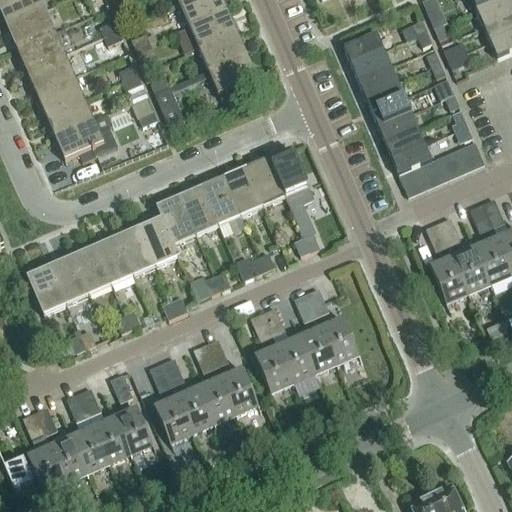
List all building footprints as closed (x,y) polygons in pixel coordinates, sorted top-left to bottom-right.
[(0,0),(0,8),(20,0),(0,0)] [(47,15),(40,0),(20,0),(0,8),(0,13),(8,32),(47,15)] [(113,0),(117,10),(132,3),(130,0),(113,0)] [(176,0),(180,10),(202,0),(176,0)] [(202,0),(180,10),(190,32),(228,15),(221,0),(202,0)] [(511,2),(510,0),(470,0),(478,16),(511,2)] [(511,3),(511,2),(478,16),(485,32),(511,20),(511,3)] [(136,13),(132,3),(117,10),(121,19),(136,13)] [(8,32),(18,55),(56,38),(47,15),(8,32)] [(190,32),(199,54),(238,38),(228,15),(190,32)] [(511,20),(485,32),(491,48),(511,38),(511,20)] [(429,26),(435,37),(444,33),(439,21),(429,26)] [(100,32),(104,42),(119,36),(114,26),(100,32)] [(413,33),(418,45),(427,41),(422,29),(413,33)] [(449,45),(444,33),(435,37),(439,49),(449,45)] [(122,45),(119,36),(104,42),(108,51),(122,45)] [(66,60),(56,38),(18,55),(27,77),(66,60)] [(238,38),(199,54),(209,76),(248,60),(238,38)] [(511,38),(491,48),(498,64),(511,57),(511,38)] [(132,45),(136,55),(151,49),(147,39),(132,45)] [(427,41),(418,45),(423,57),(432,53),(427,41)] [(353,73),(387,58),(380,42),(346,57),(353,73)] [(155,58),(151,49),(136,55),(140,64),(155,58)] [(443,57),(448,68),(458,65),(453,53),(443,57)] [(387,58),(353,73),(360,89),(394,73),(387,58)] [(27,77),(36,98),(75,81),(66,60),(27,77)] [(257,83),(248,60),(209,76),(211,82),(219,99),(220,99),(223,106),(241,98),(238,91),(257,83)] [(427,65),(432,76),(441,72),(436,61),(427,65)] [(458,65),(448,68),(453,80),(463,76),(458,65)] [(119,78),(123,87),(138,80),(134,71),(119,78)] [(441,72),(432,76),(437,88),(446,84),(441,72)] [(360,89),(366,103),(400,88),(394,73),(360,89)] [(209,76),(170,93),(172,99),(211,82),(209,76)] [(142,90),(138,80),(123,87),(128,96),(142,90)] [(85,104),(75,81),(36,98),(46,121),(85,104)] [(151,91),(155,100),(170,93),(166,84),(151,91)] [(400,88),(366,103),(373,119),(407,104),(400,88)] [(169,130),(184,124),(175,103),(172,99),(170,93),(155,100),(160,110),(169,130)] [(441,97),(446,108),(455,104),(451,96),(450,93),(441,97)] [(46,121),(56,143),(95,126),(85,104),(46,121)] [(373,119),(381,136),(415,121),(407,104),(373,119)] [(455,104),(446,108),(450,119),(460,115),(455,104)] [(153,116),(139,122),(143,132),(157,126),(153,116)] [(415,121),(381,136),(388,152),(422,137),(415,121)] [(455,125),(460,137),(469,133),(464,121),(455,125)] [(110,133),(99,138),(95,126),(56,143),(66,166),(79,160),(92,154),(95,161),(96,162),(118,152),(110,133)] [(469,133),(460,137),(464,148),(474,143),(469,133)] [(422,137),(388,152),(394,168),(429,153),(422,137)] [(429,153),(394,168),(401,183),(435,168),(429,153)] [(92,154),(79,160),(82,167),(95,161),(92,154)] [(287,203),(289,202),(307,243),(318,238),(306,211),(315,207),(293,154),(270,164),(287,203)] [(247,174),(264,213),(287,203),(270,164),(247,174)] [(247,174),(225,183),(242,222),(264,213),(247,174)] [(225,183),(203,193),(220,232),(242,222),(225,183)] [(203,193),(180,203),(197,242),(220,232),(203,193)] [(175,252),(197,242),(180,203),(158,212),(162,224),(175,252)] [(482,212),(492,235),(505,229),(495,207),(482,212)] [(480,240),(492,235),(482,212),(471,218),(480,240)] [(162,224),(140,233),(158,273),(180,263),(175,252),(162,224)] [(439,231),(449,253),(460,248),(451,226),(439,231)] [(436,259),(449,253),(439,231),(426,237),(436,259)] [(140,233),(118,243),(135,283),(158,273),(140,233)] [(511,239),(497,246),(511,279),(511,239)] [(313,240),(304,244),(311,258),(319,255),(313,240)] [(118,243),(96,252),(113,292),(135,283),(118,243)] [(303,262),(311,258),(304,244),(296,247),(303,262)] [(491,291),(511,281),(511,279),(497,246),(476,255),(491,291)] [(96,252),(74,262),(91,302),(113,292),(96,252)] [(476,255),(454,265),(469,300),(491,291),(476,255)] [(67,312),(91,302),(74,262),(50,272),(67,312)] [(263,267),(270,282),(281,277),(275,262),(263,267)] [(250,290),(270,282),(263,267),(256,269),(254,265),(242,271),(250,290)] [(432,274),(448,310),(469,300),(454,265),(432,274)] [(45,321),(67,312),(50,272),(28,282),(45,321)] [(224,279),(215,282),(221,297),(231,293),(224,279)] [(212,301),(221,297),(215,282),(205,287),(212,301)] [(198,307),(212,301),(205,287),(204,283),(191,288),(198,307)] [(307,301),(318,324),(330,319),(320,295),(307,301)] [(305,329),(318,324),(307,301),(295,306),(305,329)] [(172,308),(178,322),(187,318),(181,304),(172,308)] [(169,326),(178,322),(172,308),(163,312),(169,326)] [(263,320),(274,343),(287,338),(277,314),(263,320)] [(135,317),(125,322),(131,336),(141,332),(135,317)] [(261,349),(274,343),(263,320),(251,325),(261,349)] [(122,340),(131,336),(125,322),(116,325),(122,340)] [(345,325),(322,335),(338,371),(361,361),(345,325)] [(322,335),(301,344),(316,380),(338,371),(322,335)] [(80,341),(86,355),(96,351),(90,337),(80,341)] [(493,337),(485,341),(491,353),(499,348),(493,337)] [(77,359),(86,355),(80,341),(71,345),(77,359)] [(301,344),(278,354),(295,390),(316,380),(301,344)] [(206,351),(217,375),(229,369),(219,345),(206,351)] [(204,380),(217,375),(206,351),(194,356),(204,380)] [(256,364),(272,400),(295,390),(278,354),(256,364)] [(162,370),(173,394),(185,388),(175,364),(162,370)] [(161,399),(173,394),(162,370),(150,375),(161,399)] [(221,385),(237,421),(260,411),(245,375),(221,385)] [(134,404),(124,381),(111,386),(121,409),(134,404)] [(216,430),(237,421),(221,385),(200,395),(216,430)] [(79,400),(89,423),(102,417),(92,394),(79,400)] [(200,395),(177,404),(193,440),(216,430),(200,395)] [(77,428),(89,423),(79,400),(67,405),(77,428)] [(156,414),(171,450),(193,440),(177,404),(156,414)] [(48,413),(35,419),(45,442),(58,436),(48,413)] [(116,424),(131,460),(154,450),(138,415),(116,424)] [(33,484),(36,482),(43,498),(65,488),(50,453),(45,442),(35,419),(23,424),(33,447),(37,458),(28,462),(34,477),(31,478),(24,464),(7,471),(16,494),(34,486),(33,484)] [(116,424),(94,434),(109,469),(131,460),(116,424)] [(109,469),(94,434),(72,443),(87,479),(109,469)] [(65,488),(87,479),(72,443),(50,453),(65,488)] [(460,511),(450,491),(433,500),(438,511),(460,511)] [(438,511),(433,500),(410,511),(438,511)]
